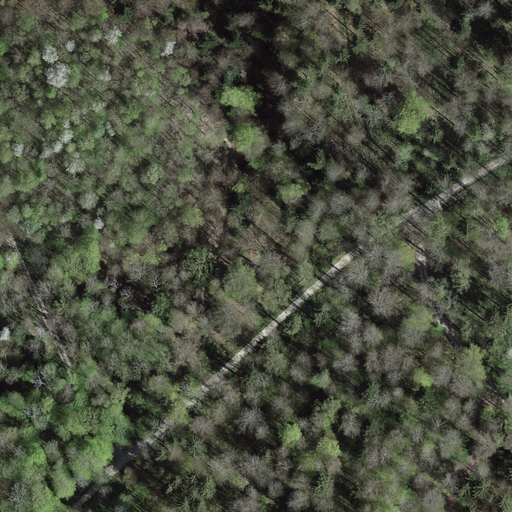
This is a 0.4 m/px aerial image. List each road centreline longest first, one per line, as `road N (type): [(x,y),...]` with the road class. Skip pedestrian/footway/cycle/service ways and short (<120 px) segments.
road 1 (track): [(116,467),(347,259),(437,203)]
road 2 (track): [(0,217),(116,467)]
road 3 (track): [(511,411),(428,295),(422,244),(437,203)]
road 4 (track): [(496,390),(472,466),(442,511)]
